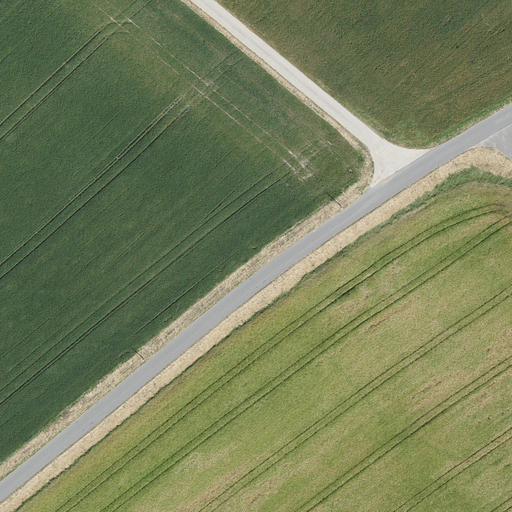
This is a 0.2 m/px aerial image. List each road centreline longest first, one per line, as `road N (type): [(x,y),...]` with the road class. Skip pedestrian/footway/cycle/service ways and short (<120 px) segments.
road 1 (track): [(511,111),(420,161),(0,495)]
road 2 (track): [(226,0),(420,161)]
